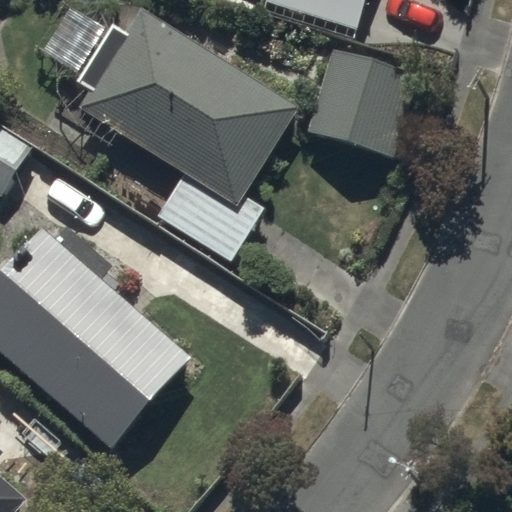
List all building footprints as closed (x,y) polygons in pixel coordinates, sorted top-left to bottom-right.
[(270,0),(266,13),(361,42),(373,0),(270,0)] [(305,118),(147,18),(130,45),(118,37),(83,92),(100,102),(88,120),(191,185),(163,229),(236,275),(272,218),(250,204),(305,118)] [(422,82),(337,58),(313,146),(398,169),(422,82)] [(0,199),(9,205),(36,158),(0,137),(0,199)] [(199,365),(46,236),(18,270),(9,262),(0,272),(0,361),(118,461),(199,365)] [(0,511),(30,511),(33,510),(0,479),(0,437),(8,428),(0,420),(0,511)]
